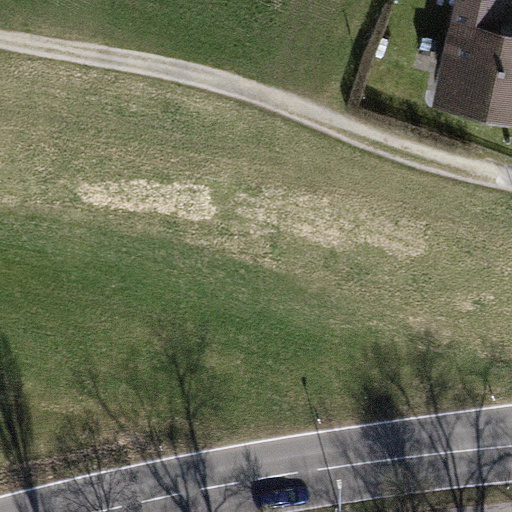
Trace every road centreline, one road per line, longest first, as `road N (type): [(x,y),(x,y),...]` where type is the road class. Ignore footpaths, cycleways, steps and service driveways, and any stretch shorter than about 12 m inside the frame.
road 1 (track): [(511,178),(229,84),(0,39)]
road 2 (secondary): [(110,511),(385,460),(511,445)]
